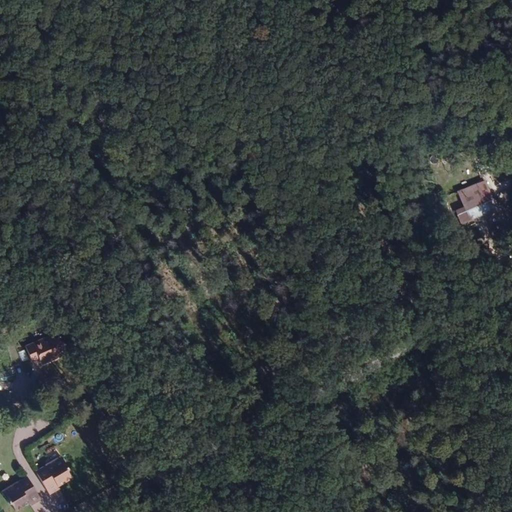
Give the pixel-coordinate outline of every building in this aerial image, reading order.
[(490,178),(455,190),(461,208),(456,210),(461,227),(475,228),(487,224),(489,224),(499,220),(495,210),(496,193),(490,178)] [(64,359),(66,361),(68,361),(74,351),(58,340),(32,350),(38,366),(45,363),(47,368),(58,364),(57,361),(64,359)] [(63,461),(50,469),(49,474),(39,480),(49,499),(59,493),(59,491),(73,483),(69,475),(70,474),(63,461)] [(49,474),(50,469),(37,476),(39,480),(49,474)] [(28,480),(15,487),(20,489),(30,484),(28,480)] [(20,489),(15,487),(2,494),(9,506),(10,506),(13,511),(19,511),(28,507),(29,509),(40,503),(30,484),(20,489)]
